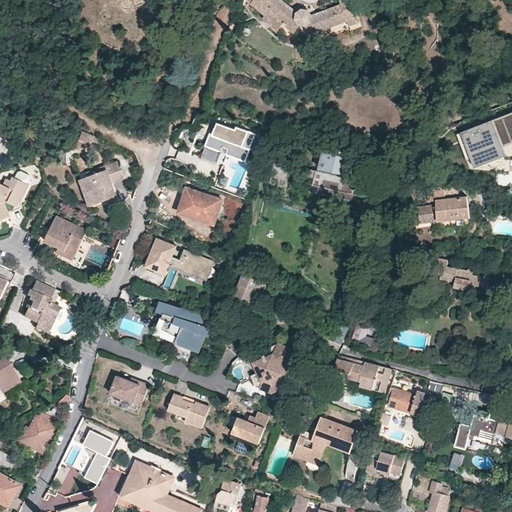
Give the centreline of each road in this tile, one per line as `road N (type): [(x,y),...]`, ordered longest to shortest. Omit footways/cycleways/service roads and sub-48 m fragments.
road 1 (residential): [(92,338),(75,416),(29,511)]
road 2 (residential): [(348,353),(511,394)]
road 3 (residential): [(92,338),(207,382),(218,379),(228,354)]
road 4 (residential): [(163,152),(107,297)]
